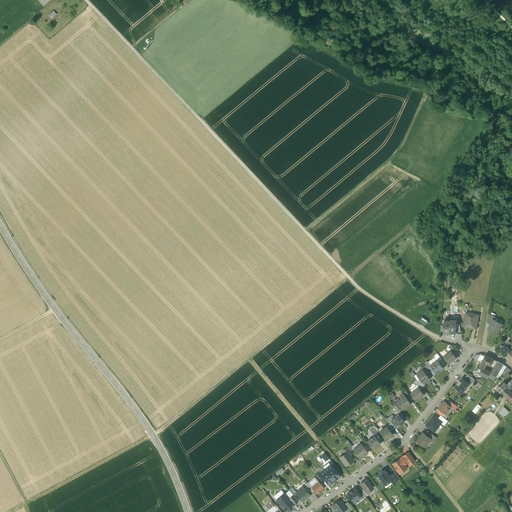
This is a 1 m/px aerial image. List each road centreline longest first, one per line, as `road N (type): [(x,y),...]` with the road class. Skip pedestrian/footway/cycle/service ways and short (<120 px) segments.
road 1 (track): [(474,348),(441,339),(358,288),(132,48)]
road 2 (track): [(234,0),(377,81),(427,90),(400,148),(305,231)]
road 3 (secondary): [(187,511),(153,436),(0,225)]
road 4 (track): [(153,436),(348,278)]
road 5 (residential): [(309,511),(403,440),(474,348)]
road 6 (track): [(387,163),(447,195),(348,278)]
road 7 (track): [(378,0),(511,87)]
road 8 (track): [(25,504),(152,435)]
road 9 (track): [(249,358),(337,465)]
